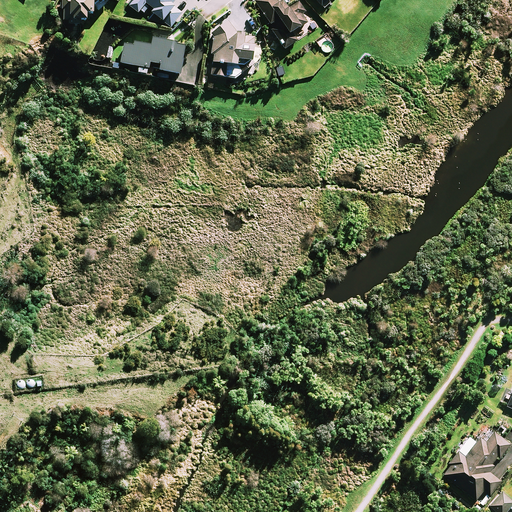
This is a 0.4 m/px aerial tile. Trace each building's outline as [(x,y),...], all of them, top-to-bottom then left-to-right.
[(64,0),(64,22),(69,22),(69,26),(76,27),(76,24),(89,24),(90,16),(95,17),(95,6),(98,4),(101,7),(107,0),(64,0)] [(280,5),(276,0),(259,0),(255,3),(273,29),(272,31),(285,51),(298,42),(293,34),(308,24),(302,15),(305,13),(299,3),(288,9),(284,2),(280,5)] [(235,79),(236,80),(254,67),(251,63),(254,63),(254,39),(246,39),(246,36),(238,36),(225,20),(209,32),(212,35),(211,56),(214,56),(213,79),(235,79)] [(187,46),(153,40),(152,47),(135,44),(134,47),(125,45),(121,65),(151,70),(152,65),(159,66),(157,72),(181,77),(187,46)] [(511,445),(495,432),(486,444),(479,438),(464,457),(457,452),(447,464),(452,467),(446,474),(477,498),(483,489),(490,494),(500,481),(489,474),(511,445)] [(493,511),(506,511),(511,506),(511,503),(502,495),(490,509),(493,511)]
